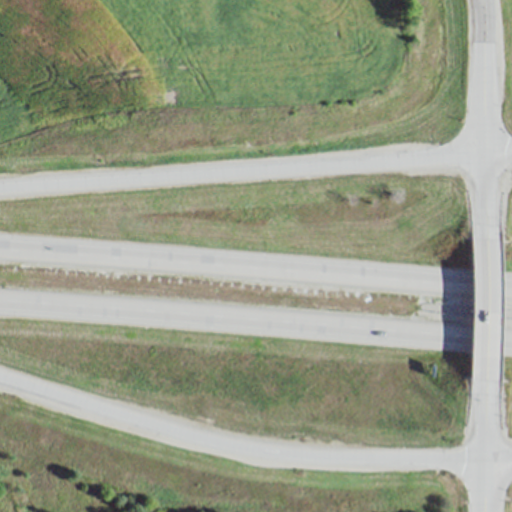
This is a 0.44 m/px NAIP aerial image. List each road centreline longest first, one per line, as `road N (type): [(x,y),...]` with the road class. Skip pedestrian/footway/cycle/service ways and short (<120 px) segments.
road 1 (motorway): [(511,290),(0,250)]
road 2 (motorway): [(0,301),(511,339)]
road 3 (motorway): [(0,378),(259,451),(488,459)]
road 4 (motorway): [(489,159),(0,189)]
road 5 (secondary): [(489,397),(489,237)]
road 6 (residential): [(484,0),(489,159)]
